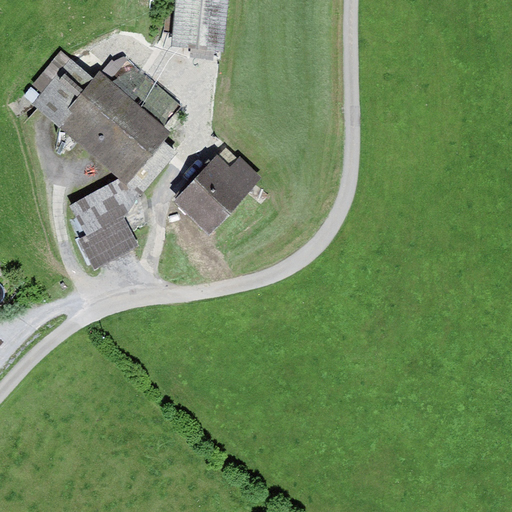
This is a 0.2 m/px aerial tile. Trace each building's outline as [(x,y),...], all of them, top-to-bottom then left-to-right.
[(241,0),(180,0),(174,44),(234,53),(241,0)] [(166,124),(181,107),(119,54),(99,77),(67,49),(54,64),(39,51),(0,96),(0,97),(25,120),(45,97),(138,178),(176,133),(166,124)] [(224,238),(275,181),(248,157),(240,166),(228,155),(185,203),(224,238)] [(97,270),(145,248),(119,189),(81,206),(95,237),(84,241),(97,270)] [(0,353),(11,343),(0,332),(0,353)]
